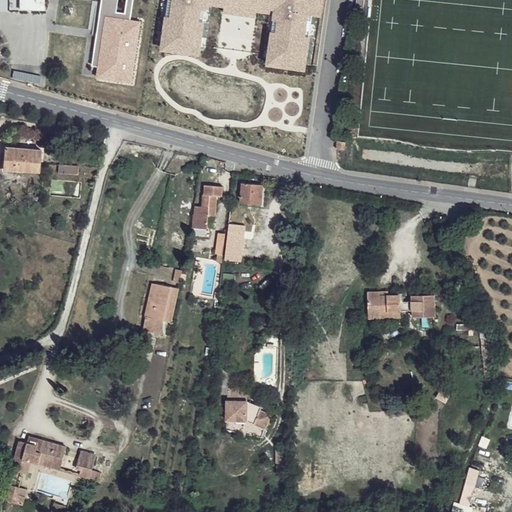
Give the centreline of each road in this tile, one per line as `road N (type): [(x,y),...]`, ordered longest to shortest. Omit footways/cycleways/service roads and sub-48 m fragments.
road 1 (unclassified): [(119,122),(53,353)]
road 2 (residential): [(321,172),(119,122)]
road 3 (residential): [(511,204),(321,172)]
road 4 (unclassified): [(321,172),(349,0)]
road 5 (residential): [(119,122),(0,90)]
